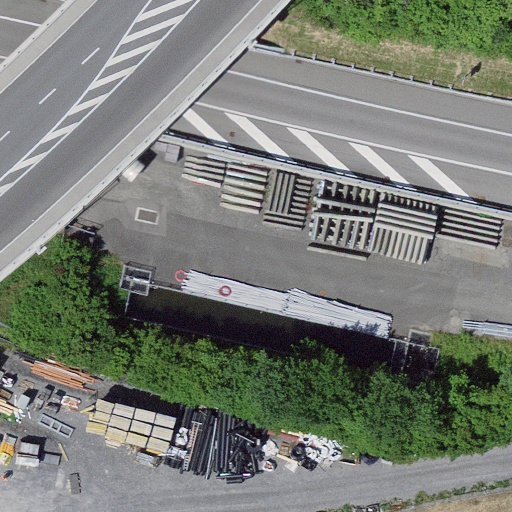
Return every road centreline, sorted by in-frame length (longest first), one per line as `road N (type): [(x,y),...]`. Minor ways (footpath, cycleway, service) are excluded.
road 1 (motorway): [(511,161),(0,42)]
road 2 (secondary): [(0,225),(233,0)]
road 3 (secondary): [(133,0),(0,127)]
